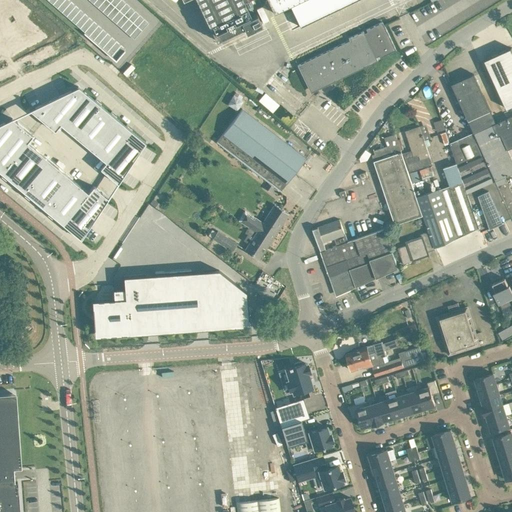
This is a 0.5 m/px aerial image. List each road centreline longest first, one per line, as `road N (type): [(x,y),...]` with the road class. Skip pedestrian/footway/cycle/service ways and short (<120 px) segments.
road 1 (residential): [(313,333),(294,262),(300,228),(387,102),(511,5)]
road 2 (unclassified): [(51,277),(102,253),(177,136),(85,54),(0,94)]
road 3 (unclassified): [(61,362),(261,347),(313,333)]
road 4 (residential): [(313,333),(511,244)]
road 5 (unknown): [(129,358),(150,511)]
road 6 (unclassified): [(77,511),(61,362)]
